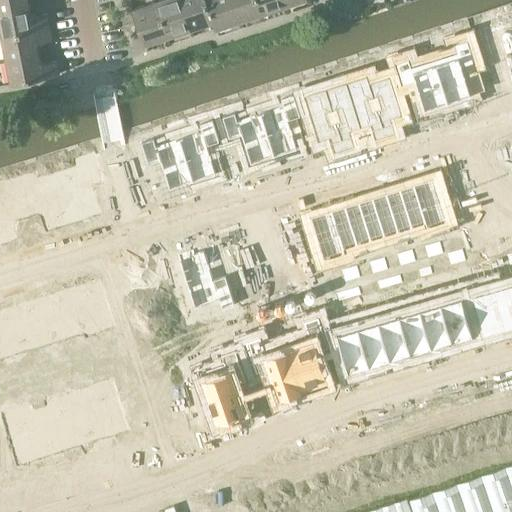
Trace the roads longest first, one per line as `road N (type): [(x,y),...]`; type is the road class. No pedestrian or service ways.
road 1 (residential): [(0,277),(511,118)]
road 2 (residential): [(511,359),(311,420),(132,511)]
